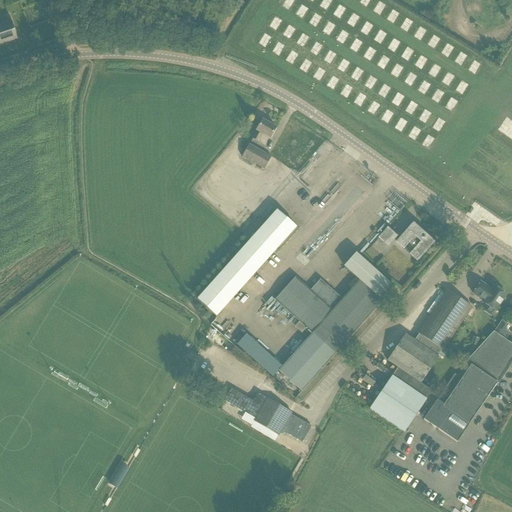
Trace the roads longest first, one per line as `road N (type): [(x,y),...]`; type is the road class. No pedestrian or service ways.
road 1 (tertiary): [(0,69),(85,52),(219,69),(290,100),(477,231)]
road 2 (unclassified): [(315,409),(477,231)]
